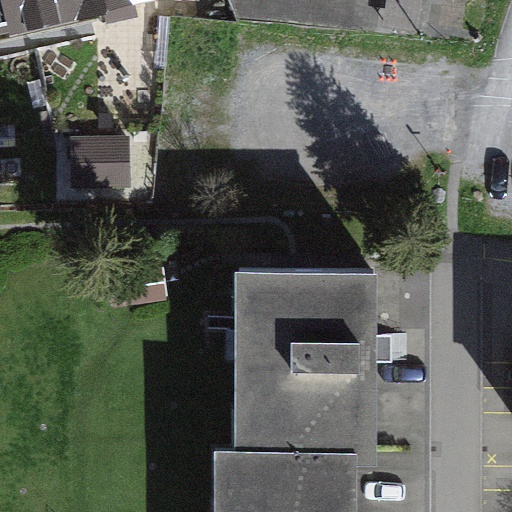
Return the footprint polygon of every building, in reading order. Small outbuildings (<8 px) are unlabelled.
[(0,0),(0,51),(136,24),(125,8),(161,0),(0,0)] [(150,73),(98,75),(100,120),(151,118),(150,73)] [(76,125),(76,180),(140,181),(140,126),(76,125)] [(375,280),(237,280),(236,460),(353,460),(374,460),(375,280)] [(236,460),(214,460),(214,511),(352,511),(353,460),(236,460)]
